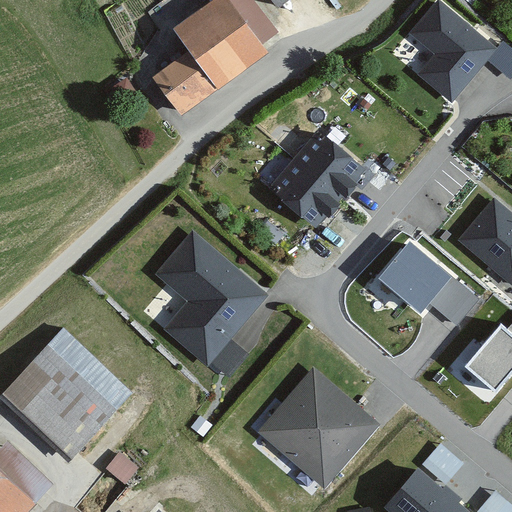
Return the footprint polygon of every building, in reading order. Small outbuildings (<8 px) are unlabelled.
[(273,47),(238,0),(207,0),(176,23),(193,46),(155,73),(184,112),(273,47)] [(496,45),(442,0),(433,0),(407,30),(433,52),(416,72),(449,100),(496,45)] [(365,170),(316,128),(267,185),(316,227),(365,170)] [(511,284),(511,210),(491,193),(454,240),(511,285),(511,284)] [(264,295),(192,230),(155,272),(187,301),(165,325),(229,383),(254,356),(229,333),(264,295)] [(410,233),(375,271),(421,313),(457,274),(410,233)] [(511,327),(499,317),(461,364),(500,396),(511,380),(511,327)] [(133,390),(63,325),(5,388),(76,453),(133,390)] [(383,416),(314,360),(258,429),(328,484),(383,416)] [(16,442),(0,457),(0,461),(35,497),(52,479),(16,442)] [(120,450),(108,461),(124,478),(136,467),(120,450)] [(0,461),(0,511),(28,511),(40,501),(35,497),(0,461)] [(481,511),(483,510),(420,463),(388,506),(395,511),(481,511)]
